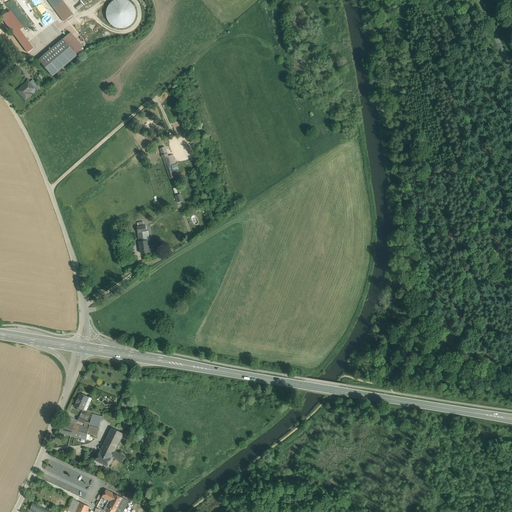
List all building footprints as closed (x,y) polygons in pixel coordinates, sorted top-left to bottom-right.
[(75,12),(65,0),(48,0),(64,20),(75,12)] [(133,28),(137,23),(139,18),(140,12),(139,6),(136,1),(134,0),(108,0),(109,0),(105,5),(104,11),(104,17),(106,22),(110,27),(115,30),(121,31),(127,30),(133,28)] [(82,50),(69,35),(63,40),(76,55),(82,50)] [(63,40),(40,60),(53,75),(76,55),(63,40)] [(39,87),(33,80),(29,83),(34,88),(34,89),(35,90),(39,87)] [(28,82),(18,91),(25,100),(32,95),(30,92),(34,89),(34,88),(29,83),(28,82)] [(168,156),(167,153),(166,153),(166,154),(162,155),(161,155),(162,158),(163,158),(167,172),(172,171),(170,166),(167,156),(168,156)] [(166,216),(170,231),(180,229),(178,218),(182,217),(181,213),(166,216)] [(147,241),(142,242),(142,239),(143,239),(142,232),(146,231),(145,226),(144,226),(138,227),(137,227),(138,232),(139,242),(141,254),(150,252),(149,245),(148,246),(147,241)] [(88,398),(89,397),(80,394),(78,399),(78,398),(76,402),(76,403),(75,406),(83,410),(86,402),(85,402),(87,397),(88,398)] [(91,398),(89,397),(88,398),(86,402),(83,410),(85,411),(91,398)] [(93,414),(89,425),(99,428),(102,416),(93,414)] [(62,421),(59,433),(86,440),(87,434),(89,428),(62,421)] [(97,436),(99,428),(89,425),(89,428),(87,434),(97,436)] [(112,456),(115,451),(123,434),(111,428),(99,452),(111,458),(112,456)] [(115,451),(112,456),(123,461),(125,456),(115,451)] [(95,460),(107,466),(111,458),(99,452),(95,460)] [(110,502),(114,494),(106,489),(102,497),(110,502)] [(114,494),(110,502),(105,511),(106,511),(123,511),(129,501),(114,494)] [(73,499),(68,511),(70,511),(86,511),(89,507),(73,499)]
